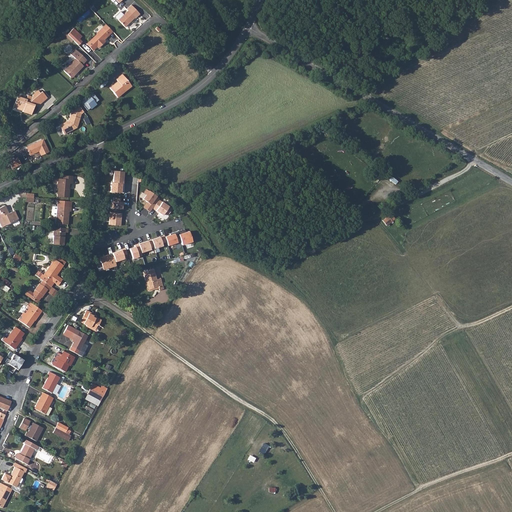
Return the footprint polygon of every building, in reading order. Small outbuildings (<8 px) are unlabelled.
[(122,15),(116,20),(123,27),(133,18),(134,19),(138,14),(130,5),(128,6),(125,9),(126,11),(122,15)] [(105,24),(101,28),(107,35),(111,31),(105,24)] [(96,35),(87,45),(93,51),(97,47),(98,48),(103,43),(102,41),(107,35),(101,28),(95,34),(96,35)] [(75,59),(64,70),(71,77),(76,71),(77,72),(83,66),(82,65),(87,60),(82,56),(75,49),(71,54),(75,59)] [(111,85),(108,87),(112,92),(115,95),(118,93),(125,87),(126,89),(130,86),(126,80),(120,74),(114,78),(116,81),(111,85)] [(101,87),(108,81),(106,79),(99,85),(101,87)] [(18,96),(14,107),(22,109),(22,108),(24,109),(23,111),(32,114),(35,104),(34,104),(35,102),(40,104),(48,97),(43,91),(41,92),(39,90),(34,94),(33,96),(28,95),(27,99),(18,96)] [(94,93),(84,102),(89,109),(99,100),(94,93)] [(77,104),(70,110),(80,113),(83,111),(77,104)] [(66,120),(58,124),(63,133),(75,127),(77,122),(80,113),(70,110),(67,119),(68,120),(66,121),(66,120)] [(47,151),(41,140),(25,147),(29,154),(37,150),(40,155),(47,151)] [(11,168),(20,163),(17,157),(8,161),(11,168)] [(110,181),(109,191),(122,192),(122,179),(121,179),(122,171),(113,171),(112,181),(110,181)] [(59,177),(58,186),(60,187),(60,190),(59,190),(58,195),(69,196),(70,188),(69,188),(70,182),(72,183),(73,175),(64,174),(63,177),(59,177)] [(159,197),(148,190),(142,198),(146,201),(142,207),(149,211),(159,197)] [(110,201),(110,208),(121,209),(121,202),(119,202),(119,198),(112,197),(112,201),(110,201)] [(58,206),(53,205),(52,214),(57,214),(56,222),(68,223),(69,210),(71,210),(72,200),(59,199),(58,206)] [(171,209),(158,199),(152,208),(161,215),(163,212),(166,214),(167,213),(168,213),(171,209)] [(5,205),(0,208),(0,217),(0,218),(2,218),(5,225),(19,219),(15,211),(8,214),(7,212),(8,211),(5,205)] [(28,211),(27,223),(40,224),(41,212),(28,211)] [(109,212),(108,225),(119,225),(120,213),(109,212)] [(391,213),(382,220),(386,225),(395,218),(391,213)] [(54,230),(53,243),(63,244),(65,231),(54,230)] [(181,230),(177,231),(179,238),(182,245),(192,241),(188,231),(182,233),(181,230)] [(166,242),(167,245),(177,242),(176,239),(179,238),(177,231),(170,233),(170,235),(164,237),(166,242)] [(164,235),(151,240),(154,248),(162,246),(161,243),(166,242),(164,237),(164,235)] [(147,241),(137,244),(140,253),(150,249),(147,241)] [(134,247),(129,249),(132,258),(141,255),(140,253),(137,244),(134,245),(134,247)] [(120,250),(111,253),(112,256),(114,262),(123,259),(122,255),(126,254),(124,248),(120,250)] [(108,255),(99,258),(103,270),(115,266),(114,262),(112,256),(109,257),(108,255)] [(57,256),(55,259),(64,265),(66,262),(57,256)] [(55,259),(41,279),(51,285),(53,281),(57,284),(60,283),(62,280),(61,278),(57,275),(64,265),(55,259)] [(143,271),(145,280),(147,279),(150,289),(158,287),(158,288),(159,290),(163,289),(160,278),(156,279),(154,269),(143,271)] [(49,284),(43,280),(40,284),(39,283),(33,293),(28,290),(25,294),(37,303),(43,295),(48,289),(46,288),(49,284)] [(49,284),(46,288),(48,289),(50,291),(49,292),(54,296),(58,291),(49,284)] [(42,310),(31,303),(29,307),(28,306),(18,320),(29,328),(34,320),(35,321),(42,310)] [(92,316),(93,313),(85,309),(79,321),(85,324),(85,325),(88,327),(89,326),(93,329),(95,325),(97,324),(100,319),(95,316),(94,317),(92,316)] [(67,324),(63,331),(74,338),(70,345),(79,350),(87,335),(67,324)] [(14,327),(9,335),(17,342),(19,339),(18,339),(21,335),(14,327)] [(17,342),(9,335),(6,338),(3,336),(0,340),(13,349),(16,346),(15,345),(17,342)] [(57,352),(51,361),(52,364),(65,371),(68,365),(69,365),(74,356),(63,350),(61,354),(62,354),(61,355),(60,355),(60,353),(57,352)] [(12,354),(8,361),(12,364),(11,366),(16,369),(22,360),(13,354),(11,353),(12,354)] [(48,375),(42,386),(43,387),(51,392),(59,377),(49,371),(47,374),(48,375)] [(92,384),(89,388),(97,393),(100,388),(92,384)] [(100,388),(97,393),(102,396),(106,389),(101,386),(100,388)] [(89,388),(86,393),(99,401),(102,396),(97,393),(89,388)] [(53,397),(42,391),(33,407),(44,413),(53,397)] [(0,407),(6,410),(10,400),(0,396),(0,407)] [(24,417),(18,427),(24,429),(25,429),(26,428),(28,429),(27,431),(26,431),(24,435),(35,440),(43,427),(32,422),(31,425),(28,424),(30,420),(24,417)] [(57,422),(55,427),(64,432),(67,427),(57,422)] [(64,432),(55,427),(52,432),(67,440),(70,435),(64,432)] [(37,446),(25,439),(23,443),(24,443),(19,452),(17,452),(16,452),(15,452),(14,453),(14,454),(14,455),(14,456),(15,457),(15,458),(25,463),(33,448),(34,449),(35,449),(36,449),(37,446)] [(265,443),(259,451),(264,454),(270,446),(265,443)] [(15,462),(13,466),(15,466),(23,471),(25,472),(27,469),(15,462)] [(23,471),(15,466),(9,476),(4,473),(1,478),(15,486),(23,471)] [(51,480),(47,488),(53,492),(58,484),(51,480)] [(0,506),(2,507),(12,489),(0,482),(0,506)]
